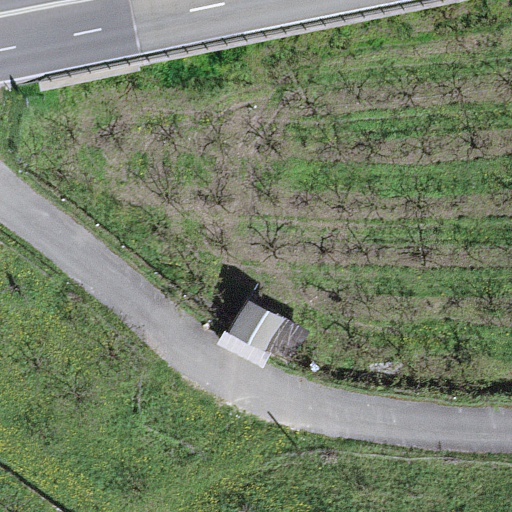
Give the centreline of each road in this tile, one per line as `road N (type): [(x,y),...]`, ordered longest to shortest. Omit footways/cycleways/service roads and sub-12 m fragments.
road 1 (unclassified): [(0,194),(237,376),(342,413),(511,425)]
road 2 (primary): [(0,34),(167,0)]
